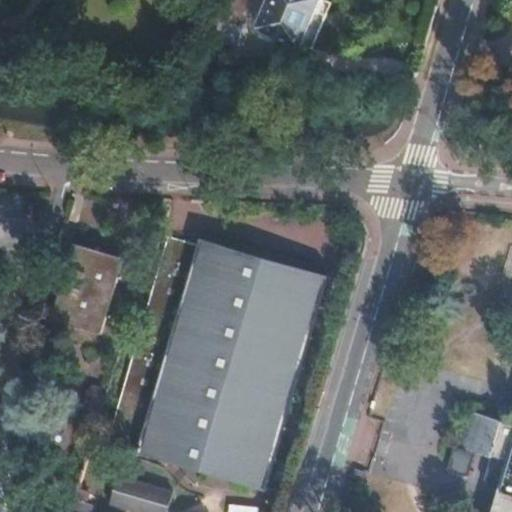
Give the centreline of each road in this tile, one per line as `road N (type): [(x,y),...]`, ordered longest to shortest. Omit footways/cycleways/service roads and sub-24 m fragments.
road 1 (residential): [(0,154),(412,177)]
road 2 (residential): [(412,177),(310,511)]
road 3 (residential): [(463,0),(412,177)]
